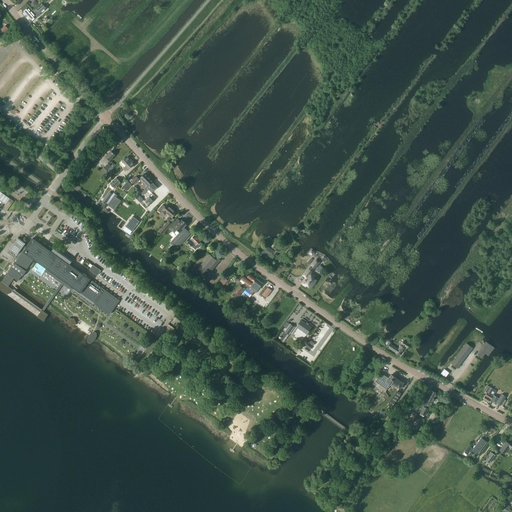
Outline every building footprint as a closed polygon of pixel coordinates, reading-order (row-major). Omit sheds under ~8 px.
[(21,12),(30,22),(40,13),(46,8),(42,4),(36,9),(35,8),(31,10),(27,7),(21,12)] [(115,155),(111,151),(105,157),(106,158),(104,160),(108,163),(109,161),(115,155)] [(135,163),(128,156),(122,161),(126,165),(123,168),(126,171),(129,168),(129,169),(135,163)] [(145,173),(140,177),(145,182),(143,184),(142,184),(141,186),(141,187),(142,189),(143,188),(144,190),(149,185),(153,181),(145,173)] [(121,182),(116,177),(110,184),(115,188),(121,182)] [(129,183),(127,181),(121,188),(123,190),(127,186),(129,188),(132,185),(129,183)] [(142,192),(141,193),(143,195),(148,191),(149,190),(152,193),(158,186),(153,181),(149,185),(144,190),(142,192)] [(13,201),(0,191),(0,199),(5,204),(2,209),(6,212),(13,201)] [(108,204),(107,206),(110,208),(111,207),(113,208),(116,204),(119,205),(123,200),(119,197),(121,195),(118,193),(108,204)] [(162,205),(158,210),(161,213),(162,211),(165,214),(166,213),(172,217),(176,212),(167,205),(165,207),(162,205)] [(133,217),(125,227),(132,232),(139,222),(133,217)] [(178,230),(180,232),(187,224),(181,219),(180,221),(178,219),(170,227),(170,229),(173,232),(175,231),(176,230),(177,231),(178,230)] [(171,223),(168,221),(160,231),(162,234),(171,223)] [(185,229),(175,244),(177,246),(181,241),(183,243),(191,234),(185,229)] [(201,240),(194,235),(188,242),(195,250),(199,246),(200,247),(202,244),(200,241),(201,240)] [(25,243),(18,238),(14,244),(7,252),(18,260),(2,282),(0,283),(0,290),(6,295),(9,291),(3,286),(4,285),(4,284),(11,275),(18,280),(19,279),(34,258),(39,261),(48,268),(45,271),(72,291),(74,288),(95,303),(94,304),(99,308),(100,307),(109,314),(112,310),(113,310),(120,300),(70,264),(72,261),(54,248),(52,250),(51,251),(33,238),(27,246),(25,244),(25,243)] [(268,248),(267,247),(265,248),(264,248),(262,251),(270,257),(274,252),(268,248)] [(207,276),(221,260),(217,257),(215,259),(210,254),(198,269),(201,271),(199,274),(202,276),(204,274),(207,276)] [(315,268),(320,261),(317,258),(311,265),(315,268)] [(305,286),(307,284),(310,287),(312,285),(313,286),(315,283),(314,282),(315,281),(312,278),(314,275),(311,273),(312,271),(308,268),(303,275),(306,278),(302,283),(305,286)] [(256,278),(250,274),(247,277),(244,275),(241,279),(247,284),(250,286),(251,285),(256,278)] [(228,280),(223,277),(218,283),(223,286),(224,284),(224,285),(228,280)] [(256,278),(251,285),(250,286),(248,289),(247,288),(241,296),(239,298),(243,301),(245,299),(247,301),(250,297),(252,293),(250,291),(251,290),(255,293),(262,283),(256,278)] [(243,288),(240,286),(234,293),(238,295),(243,288)] [(266,298),(272,290),(268,287),(262,295),(266,298)] [(48,315),(43,312),(42,314),(40,312),(37,317),(43,321),(48,315)] [(74,318),(69,318),(67,321),(69,326),(73,326),(76,322),(74,318)] [(307,334),(311,327),(301,320),(297,327),(307,334)] [(294,327),(290,324),(285,331),(289,334),(294,327)] [(96,332),(95,332),(94,332),(92,333),(90,334),(89,336),(88,338),(87,340),(87,341),(88,342),(89,343),(90,343),(92,342),(93,341),(95,339),(96,338),(97,336),(97,334),(96,332)] [(202,335),(197,332),(194,337),(199,340),(202,335)] [(385,347),(395,353),(395,354),(399,357),(405,347),(407,348),(409,345),(403,341),(397,350),(390,346),(391,344),(389,342),(385,347)] [(487,342),(478,354),(482,357),(491,345),(487,342)] [(458,367),(470,352),(472,348),(466,343),(451,363),(458,367)] [(386,382),(383,380),(380,384),(387,389),(391,383),(400,388),(404,383),(403,382),(398,378),(397,378),(395,377),(392,375),(391,375),(386,382)] [(496,391),(487,385),(484,390),(487,392),(483,399),(489,402),(491,399),(496,403),(499,398),(494,395),(496,391)] [(423,402),(421,405),(424,406),(420,414),(425,416),(436,393),(431,390),(426,399),(425,399),(423,402)] [(501,394),(499,398),(496,403),(501,405),(501,404),(503,405),(506,400),(505,399),(506,397),(501,394)] [(481,438),(473,449),(478,453),(486,442),(481,438)] [(511,442),(511,445),(506,441),(499,451),(504,454),(509,448),(511,450),(511,442)] [(488,454),(489,455),(485,461),(488,463),(494,455),(490,452),(488,454)]
